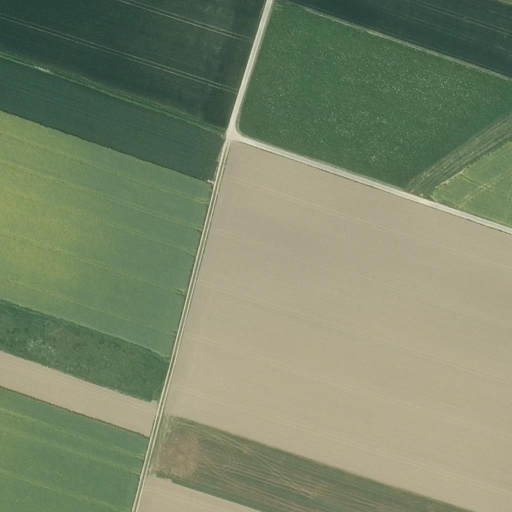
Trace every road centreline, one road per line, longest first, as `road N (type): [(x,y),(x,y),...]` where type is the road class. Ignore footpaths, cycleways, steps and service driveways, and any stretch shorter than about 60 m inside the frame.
road 1 (track): [(228,135),(134,511)]
road 2 (track): [(228,135),(511,231)]
road 3 (track): [(0,58),(228,135)]
road 4 (track): [(270,0),(228,135)]
